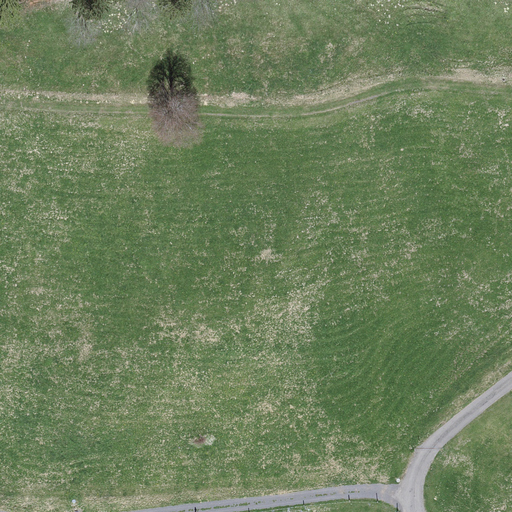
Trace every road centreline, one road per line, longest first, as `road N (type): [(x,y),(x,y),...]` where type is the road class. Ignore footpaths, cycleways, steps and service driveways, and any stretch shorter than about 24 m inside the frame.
road 1 (track): [(511,86),(435,83),(322,108),(252,108)]
road 2 (track): [(410,495),(223,511)]
road 3 (track): [(511,382),(448,430),(416,471),(414,511)]
